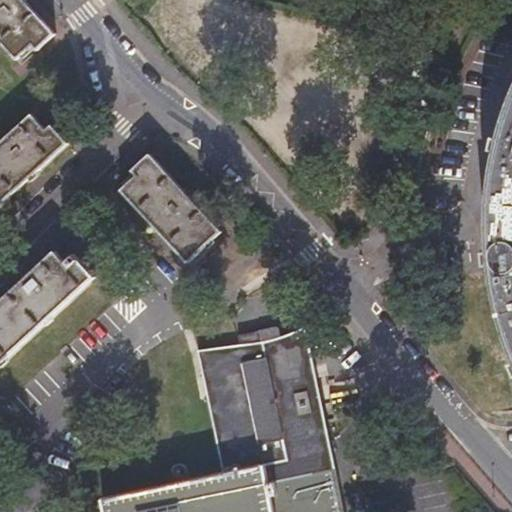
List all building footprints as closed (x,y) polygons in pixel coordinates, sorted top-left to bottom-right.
[(54,34),(22,0),(0,0),(0,41),(16,59),(32,44),(37,50),(54,34)] [(511,110),(510,115),(503,141),(498,140),(495,153),(501,155),(494,197),(493,228),(494,252),(488,253),(489,266),(495,267),(494,273),(501,309),(511,339),(511,110)] [(0,141),(0,202),(67,142),(51,124),(45,129),(31,114),(0,141)] [(409,123),(401,167),(420,170),(428,126),(409,123)] [(220,231),(150,154),(133,170),(137,175),(122,189),(188,261),(220,231)] [(64,260),(56,252),(0,304),(0,363),(94,275),(74,252),(64,260)] [(344,511),(306,328),(281,336),(262,341),(259,330),(237,334),(240,346),(219,348),(161,357),(188,481),(102,500),(104,511),(344,511)]
